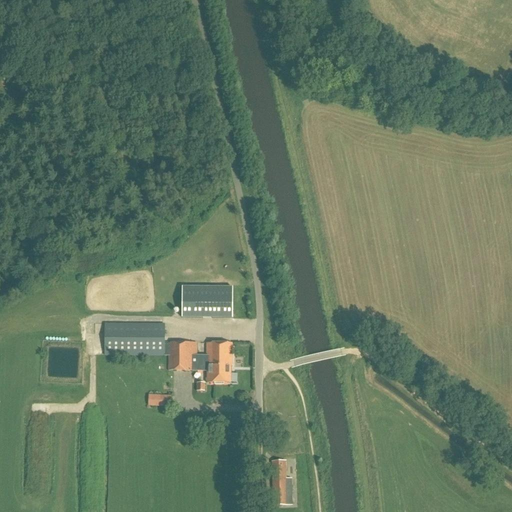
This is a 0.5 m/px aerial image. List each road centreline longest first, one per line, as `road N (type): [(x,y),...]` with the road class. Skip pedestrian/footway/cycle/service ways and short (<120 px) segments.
road 1 (unclassified): [(296,365),(259,372),(252,258),(190,0)]
road 2 (track): [(511,467),(379,362),(347,353)]
road 3 (track): [(366,511),(348,397),(358,353)]
road 4 (track): [(259,372),(261,511)]
